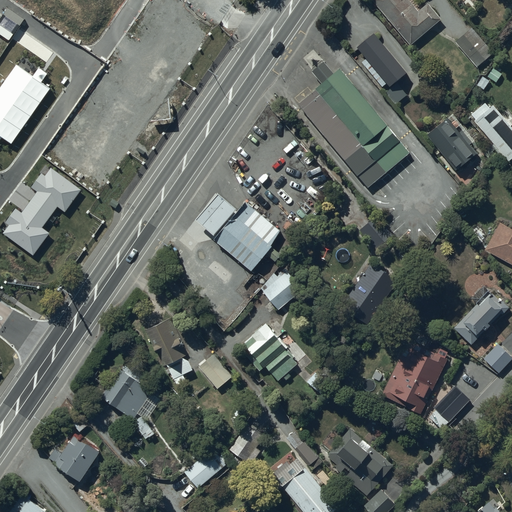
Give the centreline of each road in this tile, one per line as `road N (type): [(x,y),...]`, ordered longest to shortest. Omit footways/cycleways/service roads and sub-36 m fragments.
road 1 (secondary): [(54,353),(295,0)]
road 2 (residential): [(85,50),(0,175)]
